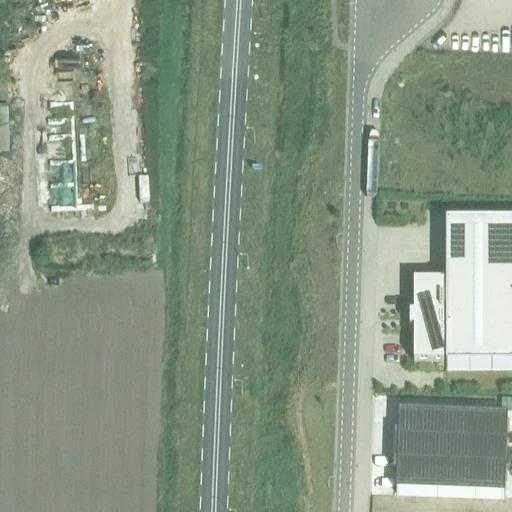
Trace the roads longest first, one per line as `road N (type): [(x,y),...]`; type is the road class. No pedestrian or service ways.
road 1 (unclassified): [(391,0),(367,48),(355,112),(342,511)]
road 2 (primary): [(216,511),(239,0)]
